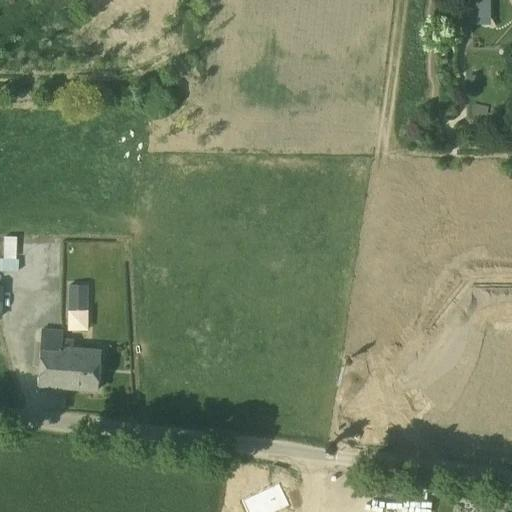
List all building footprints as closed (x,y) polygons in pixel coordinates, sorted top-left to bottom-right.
[(490,24),(489,0),(462,0),(463,17),(472,17),(472,24),(490,24)] [(0,271),(18,272),(19,260),(0,259),(0,271)] [(92,305),(91,281),(70,283),(71,306),(92,305)] [(72,308),(73,328),(94,327),(93,307),(72,308)] [(100,351),(73,348),(73,340),(61,339),(62,332),(41,330),(36,386),(97,391),(100,351)] [(267,475),(230,497),(238,511),(255,511),(280,498),(267,475)]
